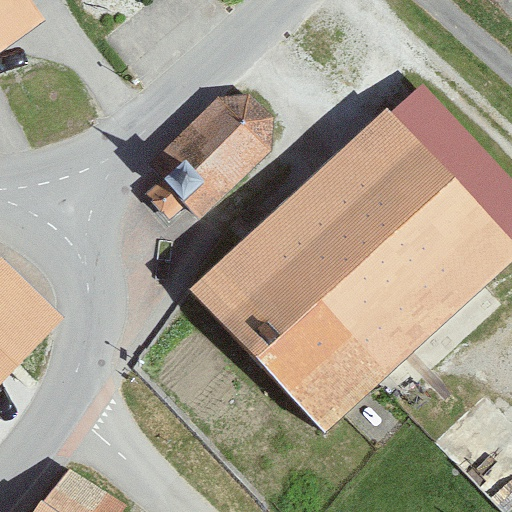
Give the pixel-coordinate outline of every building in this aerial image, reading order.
[(0,0),(0,48),(51,11),(42,0),(0,0)] [(201,220),(287,138),(227,75),(141,158),(201,220)] [(511,187),(416,80),(188,283),(325,437),(511,270),(511,187)] [(0,387),(61,321),(0,264),(0,387)] [(115,511),(122,503),(59,462),(26,511),(115,511)]
